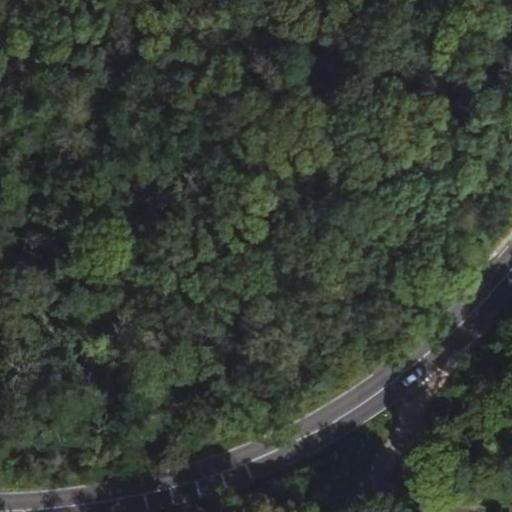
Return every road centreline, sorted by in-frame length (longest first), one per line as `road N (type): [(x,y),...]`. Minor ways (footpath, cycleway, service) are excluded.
road 1 (primary): [(0,508),(110,500),(238,466),(305,436),(425,354),(511,265)]
road 2 (track): [(181,0),(411,94),(511,150)]
